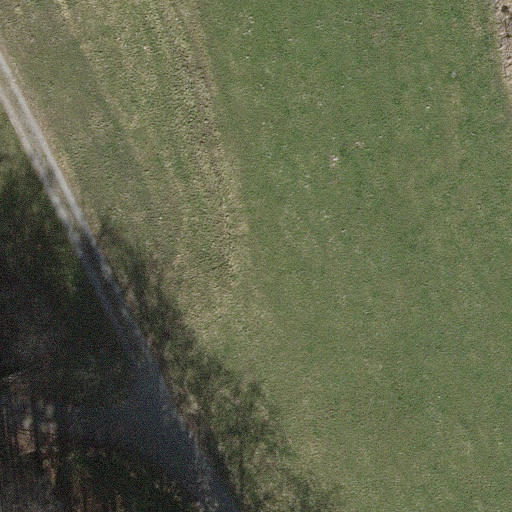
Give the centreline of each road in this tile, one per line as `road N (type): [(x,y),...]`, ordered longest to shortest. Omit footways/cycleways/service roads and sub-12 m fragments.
road 1 (track): [(212,511),(0,90)]
road 2 (track): [(0,422),(54,443),(185,464)]
